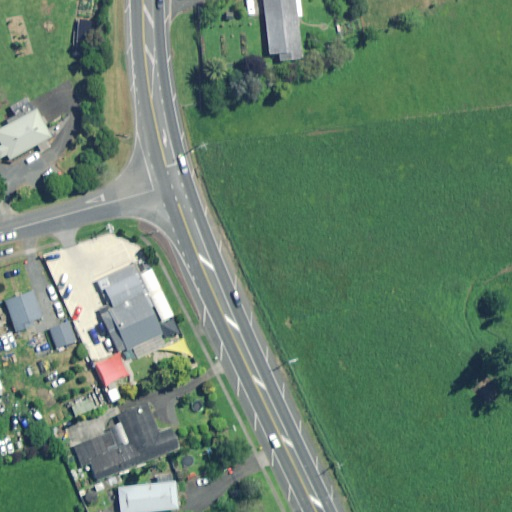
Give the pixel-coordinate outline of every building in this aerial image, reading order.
[(292,5),(291,0),(262,0),(266,56),(275,56),(276,63),(300,61),(297,18),(299,18),(298,5),(292,5)] [(48,139),(34,112),(0,130),(0,158),(4,157),(7,161),(48,139)] [(162,290),(159,282),(149,259),(97,280),(107,303),(95,307),(114,353),(162,333),(156,318),(171,312),(162,290)] [(4,301),(14,334),(35,328),(34,324),(41,322),(32,292),(4,301)] [(75,343),(68,323),(48,330),(55,350),(75,343)] [(27,344),(24,333),(11,337),(15,348),(27,344)] [(51,355),(46,342),(34,346),(39,359),(51,355)] [(159,435),(146,404),(116,417),(126,442),(115,447),(109,434),(73,449),(81,468),(87,465),(95,484),(179,448),(172,430),(159,435)] [(164,511),(177,511),(174,483),(116,490),(118,511),(164,511)]
